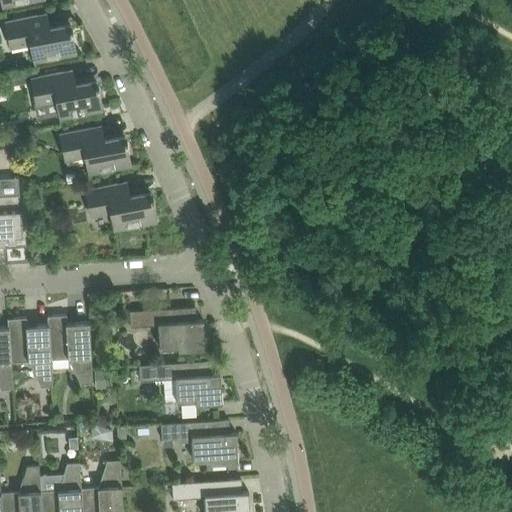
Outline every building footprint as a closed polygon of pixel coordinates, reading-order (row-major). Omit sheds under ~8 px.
[(70,22),(49,26),(47,13),(37,15),(18,19),(5,21),(11,47),(31,43),(34,61),(57,56),(77,52),(72,31),(74,30),(73,26),(71,26),(70,22)] [(72,69),(63,71),(43,75),(38,76),(31,77),(37,103),(57,99),(60,117),(83,112),(102,109),(98,87),(100,87),(99,83),(97,83),(96,78),(75,82),(72,69)] [(36,70),(10,75),(12,85),(32,81),(31,77),(38,76),(36,70)] [(101,125),(72,131),(60,133),(65,159),(85,155),(89,173),(131,164),(127,143),(128,142),(127,138),(126,138),(125,134),(104,138),(101,125)] [(19,136),(6,138),(8,150),(21,148),(19,136)] [(127,181),(117,183),(86,189),(91,215),(111,211),(115,229),(157,220),(152,199),(154,198),(153,194),(152,194),(151,190),(130,194),(127,181)] [(0,241),(23,240),(21,220),(20,193),(0,194),(0,241)] [(130,310),(131,326),(159,324),(161,347),(178,346),(179,350),(205,348),(203,319),(190,319),(190,306),(130,310)] [(48,315),(48,324),(49,324),(51,359),(52,359),(70,357),(81,383),(93,382),(90,341),(89,321),(67,322),(67,314),(48,315)] [(8,318),(8,326),(9,326),(11,361),(12,361),(30,360),(41,386),(53,385),(52,359),(51,359),(49,324),(48,324),(27,325),(27,317),(8,318)] [(0,385),(1,388),(14,387),(12,361),(11,361),(9,326),(8,326),(0,326),(0,385)] [(207,359),(187,361),(139,364),(140,368),(140,378),(140,380),(164,378),(165,400),(178,399),(178,401),(196,400),(196,403),(222,401),(220,372),(208,373),(207,359)] [(105,370),(95,370),(96,387),(105,386),(105,370)] [(223,419),(203,420),(161,423),(162,439),(179,438),(179,441),(193,440),(194,460),(212,459),(212,462),(218,462),(238,461),(236,431),(224,432),(223,419)] [(99,486),(81,487),(82,511),(122,511),(122,500),(120,459),(107,459),(99,486)] [(42,490),(41,490),(42,511),(82,511),(81,487),(80,461),(67,462),(59,488),(42,490)] [(2,492),(1,492),(2,511),(42,511),(41,490),(42,490),(40,464),(28,464),(20,491),(2,492)] [(173,498),(206,496),(206,511),(250,511),(249,490),(236,491),(236,478),(172,482),(173,498)]
